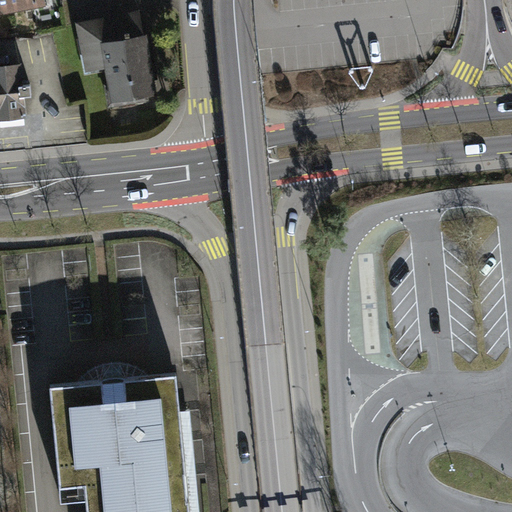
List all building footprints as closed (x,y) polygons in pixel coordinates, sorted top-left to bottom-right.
[(0,0),(0,20),(41,12),(38,0),(0,0)] [(76,31),(83,81),(107,77),(103,53),(143,47),(139,21),(76,31)] [(143,47),(103,53),(107,77),(111,116),(152,111),(143,47)] [(21,70),(0,72),(0,133),(28,131),(21,70)] [(189,511),(176,373),(51,384),(60,487),(86,484),(88,511),(189,511)]
